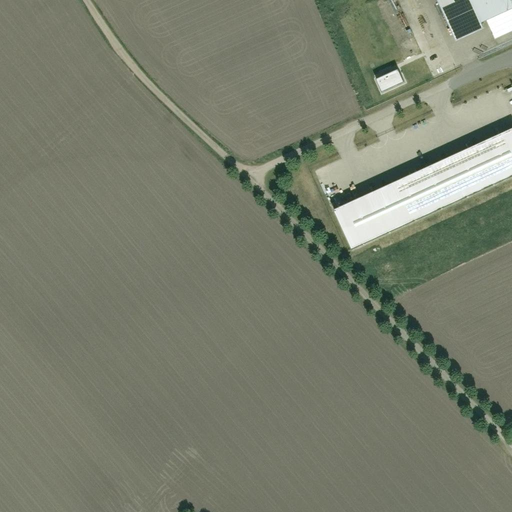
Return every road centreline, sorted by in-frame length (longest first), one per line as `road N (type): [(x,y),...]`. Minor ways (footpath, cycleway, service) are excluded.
road 1 (residential): [(511,442),(255,178)]
road 2 (residential): [(511,56),(255,178)]
road 3 (track): [(87,0),(143,76),(255,178)]
